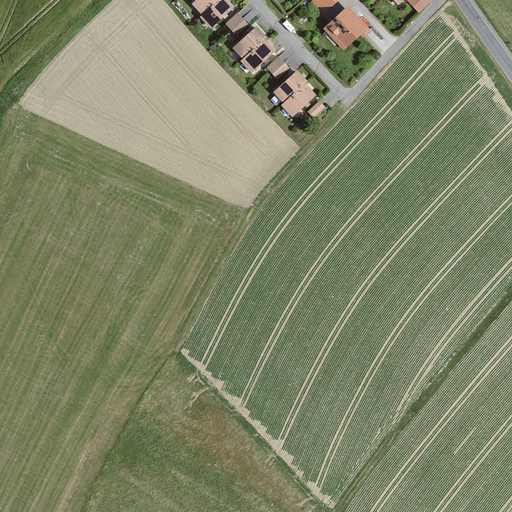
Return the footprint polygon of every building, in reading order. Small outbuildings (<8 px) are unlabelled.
[(198,0),(192,6),(202,17),(199,19),(211,31),(235,9),(226,0),(198,0)] [(311,0),(322,11),(334,0),(311,0)] [(432,1),(430,0),(410,0),(408,2),(419,13),(432,1)] [(368,31),(348,9),(324,30),(344,53),(368,31)] [(237,14),(226,26),(237,37),(249,25),(237,14)] [(256,28),(233,50),(242,61),(240,63),(252,75),(275,53),(265,42),(268,40),(256,28)] [(290,69),(278,57),(266,69),(278,81),(290,69)] [(308,84),(297,72),(273,94),(283,105),(281,107),(292,119),(316,97),(306,86),(308,84)] [(319,102),(307,112),(313,119),(325,108),(319,102)]
